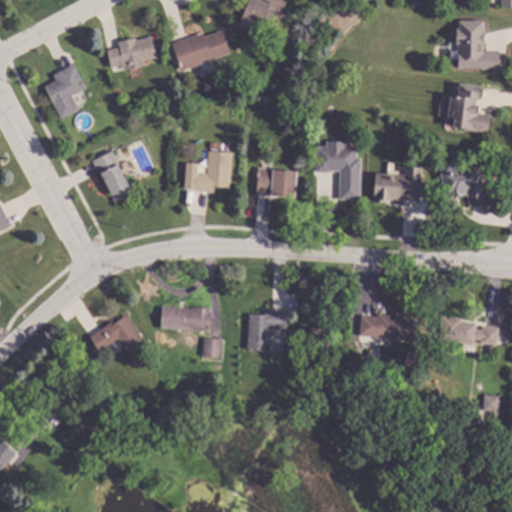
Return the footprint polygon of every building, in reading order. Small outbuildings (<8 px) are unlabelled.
[(288,0),(283,14),(279,12),(272,29),(262,25),(259,33),(236,24),(245,0),(288,0)] [(423,0),(422,8),(413,6),(414,0),(423,0)] [(511,0),(511,8),(502,8),(502,0),(511,0)] [(485,52),(507,53),(507,69),(460,68),(460,21),(485,21),(485,52)] [(231,53),(183,70),(174,44),(204,33),(205,37),(223,31),(231,53)] [(158,57),(145,60),(146,66),(126,70),(125,68),(123,69),(122,65),(112,67),(108,51),(121,48),(120,42),(137,39),(137,41),(154,37),(158,57)] [(87,88),(72,96),(80,110),(62,119),(46,87),(58,80),(55,75),(75,65),(87,88)] [(482,86),(479,113),(492,114),(490,132),(454,128),(455,118),(449,118),(451,95),(459,96),(461,84),(482,86)] [(347,147),(358,147),(358,158),(362,158),(361,200),(340,200),(341,172),(317,172),(317,146),(327,146),(327,142),(347,142),(347,147)] [(121,164),(119,165),(134,193),(117,203),(94,161),(113,151),(121,164)] [(234,153),(231,187),(215,186),(215,192),(195,190),(196,173),(208,174),(210,151),(234,153)] [(487,205),(472,208),(468,193),(447,197),(441,170),(478,162),(487,205)] [(423,167),(422,185),(425,185),(424,201),(394,199),(393,201),(387,201),(386,203),(373,202),(376,173),(406,176),(406,166),(423,167)] [(281,169),(281,170),(298,172),(296,198),(257,195),(260,167),(281,169)] [(255,195),(255,205),(247,204),(248,195),(255,195)] [(0,201),(12,224),(0,230),(0,201)] [(212,308),(210,332),(162,328),(163,307),(194,309),(194,307),(212,308)] [(288,313),(287,330),(273,329),(271,351),(249,350),(251,314),(266,315),(266,312),(288,313)] [(149,347),(133,358),(123,344),(113,351),(109,346),(101,351),(91,337),(114,321),(116,324),(128,315),(149,347)] [(422,319),(421,339),(361,335),(362,316),(422,319)] [(463,319),(463,321),(477,323),(477,330),(483,330),(484,326),(500,328),(498,345),(482,343),(482,340),(475,339),(475,344),(441,340),(443,317),(463,319)] [(223,340),(221,358),(204,357),(206,338),(223,340)] [(75,388),(55,416),(36,403),(56,375),(75,388)] [(501,396),(499,429),(489,428),(490,411),(484,411),(485,395),(501,396)] [(123,404),(117,408),(112,402),(118,397),(123,404)] [(419,436),(401,439),(398,423),(416,419),(419,436)] [(0,439),(17,454),(4,470),(0,466),(0,439)]
